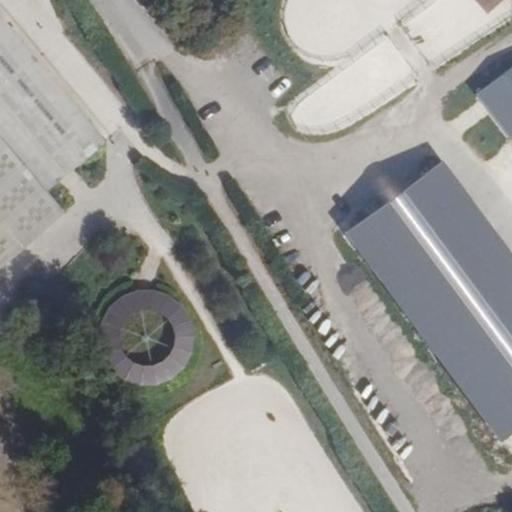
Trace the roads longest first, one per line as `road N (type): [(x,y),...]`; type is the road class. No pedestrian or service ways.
road 1 (residential): [(132,29),(142,66),(402,511)]
road 2 (track): [(354,144),(511,38)]
